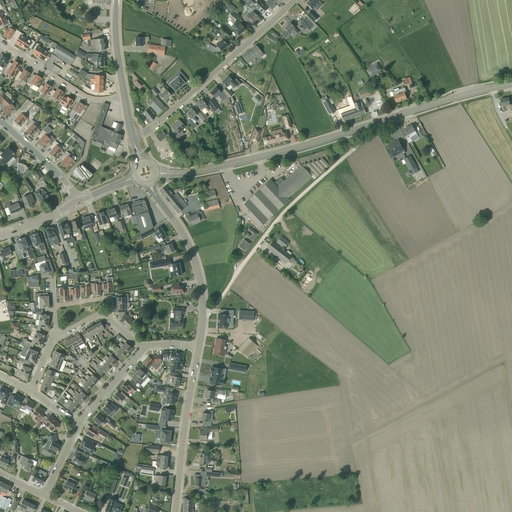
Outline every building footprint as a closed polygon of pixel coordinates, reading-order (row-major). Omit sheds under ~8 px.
[(245,0),(241,0),(250,7),(254,11),(255,11),(257,9),(262,14),(267,9),(257,0),(254,3),(250,0),(246,0),(246,1),(245,0)] [(271,0),(263,0),(266,2),(265,3),(272,9),(271,9),(272,10),(277,5),(271,0)] [(320,0),(309,0),(306,4),(312,10),(314,9),(317,5),(319,8),(323,5),(320,2),(322,1),(320,0)] [(227,7),(233,12),(236,8),(230,3),(227,7)] [(0,18),(4,17),(5,17),(9,15),(7,11),(7,12),(5,9),(6,9),(4,6),(2,7),(0,7),(0,18)] [(244,18),(247,22),(250,19),(253,22),(258,18),(255,14),(253,12),(254,11),(250,7),(248,9),(244,12),(241,15),(244,18)] [(311,10),(307,14),(314,22),(318,18),(311,10)] [(231,12),(228,16),(235,21),(238,18),(231,12)] [(6,20),(5,17),(4,17),(0,18),(0,26),(3,24),(5,28),(11,25),(8,19),(6,20)] [(304,19),(300,23),(306,29),(307,28),(308,30),(313,25),(306,18),(305,19),(304,19)] [(241,26),(240,24),(237,21),(231,26),(234,30),(239,35),(245,29),(241,26)] [(295,28),(293,26),(290,23),(284,28),(287,32),(288,33),(289,33),(292,30),(295,34),(296,35),(299,32),(294,28),(295,28)] [(15,37),(19,31),(13,28),(12,30),(9,28),(8,30),(7,30),(5,32),(6,33),(4,36),(9,40),(12,35),(15,37)] [(206,42),(204,47),(214,53),(215,50),(218,52),(220,50),(221,51),(227,45),(223,41),(224,40),(225,41),(228,38),(227,37),(228,37),(227,36),(225,35),(217,29),(212,33),(217,39),(220,42),(216,45),(217,47),(216,48),(206,42)] [(20,47),(26,38),(23,37),(24,35),(19,31),(15,37),(18,39),(15,43),(17,44),(20,47)] [(96,44),(104,42),(104,38),(90,40),(89,34),(84,35),(82,35),(83,40),(87,39),(88,43),(95,42),(96,44)] [(279,40),(269,35),(268,35),(266,34),(265,37),(267,38),(266,39),(277,44),(279,40)] [(140,37),(135,38),(136,46),(143,45),(148,45),(147,41),(149,41),(148,37),(147,37),(142,38),(142,37),(140,37)] [(32,48),(35,42),(30,38),(29,40),(26,38),(20,47),(24,49),(24,48),(26,50),(29,46),(32,48)] [(171,40),(163,39),(161,46),(170,47),(171,40)] [(37,57),(43,49),(40,47),(41,46),(35,42),(32,48),(35,49),(32,53),(34,55),(37,57)] [(105,48),(104,42),(96,44),(95,42),(88,43),(88,46),(96,45),(97,51),(100,51),(105,50),(104,48),(105,48)] [(51,54),(57,57),(62,60),(70,65),(73,59),(75,56),(56,45),(52,53),(51,54)] [(148,52),(163,55),(165,47),(149,45),(148,52)] [(261,52),(256,45),(242,57),(248,63),(253,59),(256,62),(258,60),(259,61),(262,59),(261,57),(264,55),(261,52)] [(43,49),(37,57),(41,60),(41,59),(43,60),(45,58),(48,60),(49,58),(51,54),(52,53),(47,49),(46,51),(43,49)] [(85,54),(78,49),(75,54),(82,59),(85,54)] [(60,63),(62,60),(57,57),(51,54),(49,58),(48,60),(44,66),(57,75),(61,70),(52,63),(55,59),(60,63)] [(94,61),(94,63),(97,64),(97,66),(104,66),(104,58),(98,57),(98,54),(92,54),(86,54),(86,58),(92,58),(92,61),(94,61)] [(0,66),(3,68),(4,66),(5,66),(7,63),(6,63),(8,60),(2,56),(0,59),(0,66)] [(5,69),(3,73),(6,75),(7,74),(13,78),(16,73),(15,72),(16,70),(17,71),(19,68),(18,68),(20,64),(14,61),(12,65),(9,63),(6,68),(5,69)] [(152,71),(157,64),(153,62),(149,69),(152,71)] [(371,77),(381,70),(377,63),(366,70),(371,77)] [(24,81),(26,79),(27,79),(28,77),(28,76),(30,73),(24,69),(21,74),(18,72),(16,76),(14,79),(19,83),(21,79),(24,81)] [(76,74),(70,69),(67,73),(66,75),(70,78),(72,76),(74,77),(76,74)] [(93,81),(103,81),(103,76),(95,75),(95,74),(86,74),(87,73),(82,70),(79,75),(88,80),(90,81),(93,81)] [(169,84),(175,91),(179,88),(181,86),(184,83),(184,82),(187,79),(179,71),(176,74),(178,76),(169,84)] [(36,87),(38,84),(39,84),(40,82),(40,81),(42,78),(36,75),(33,79),(30,77),(26,83),(32,86),(33,85),(36,87)] [(233,88),(235,86),(236,88),(241,84),(236,79),(233,81),(228,76),(222,82),(227,87),(230,84),(233,88)] [(144,85),(138,79),(133,83),(139,89),(144,85)] [(102,93),(103,81),(93,81),(93,84),(91,84),(91,90),(94,90),(94,92),(102,93)] [(36,91),(34,95),(39,98),(40,98),(43,93),(46,95),(48,93),(50,90),(49,90),(51,87),(46,83),(43,88),(40,86),(37,90),(36,91)] [(370,95),(367,86),(356,90),(359,99),(370,95)] [(171,95),(166,90),(163,87),(160,89),(163,93),(160,96),(165,100),(171,95)] [(216,87),(210,93),(213,96),(214,98),(217,95),(223,102),(228,97),(222,91),(220,92),(219,91),(216,87)] [(233,95),(226,87),(223,90),(230,98),(233,95)] [(49,95),(48,97),(46,99),(50,102),(52,99),(54,100),(55,98),(58,100),(59,98),(60,98),(62,96),(61,95),(63,92),(58,88),(55,93),(52,91),(49,95)] [(399,89),(398,90),(398,91),(401,101),(407,99),(405,94),(404,93),(406,92),(405,88),(399,89)] [(394,91),(392,92),(393,92),(394,95),(394,96),(394,98),(396,102),(401,101),(398,91),(398,90),(394,91)] [(2,103),(3,104),(6,106),(2,110),(8,115),(10,112),(11,113),(15,108),(17,106),(17,104),(12,99),(11,95),(7,91),(4,94),(3,93),(0,95),(0,103),(1,104),(2,103)] [(58,105),(56,108),(58,109),(60,109),(65,112),(67,109),(69,106),(70,107),(71,104),(73,101),(67,97),(66,99),(63,97),(62,100),(59,104),(58,105)] [(158,114),(163,109),(165,107),(157,98),(150,105),(158,114)] [(511,104),(510,105),(509,98),(500,99),(502,110),(511,108),(511,104)] [(22,123),(27,118),(23,115),(34,104),(27,99),(14,114),(18,117),(14,121),(19,126),(22,123)] [(199,101),(195,104),(196,105),(199,108),(201,110),(204,108),(207,111),(210,109),(207,105),(205,103),(202,100),(201,99),(199,101)] [(212,99),(207,102),(209,104),(211,108),(214,111),(218,108),(212,99)] [(327,99),(322,102),(329,115),(335,112),(332,105),(331,106),(327,99)] [(78,121),(84,112),(81,110),(84,105),(79,102),(76,105),(74,107),(75,108),(73,110),(76,112),(73,118),(78,121)] [(234,103),(237,114),(243,112),(240,102),(234,103)] [(352,109),(340,113),(341,117),(343,122),(355,117),(365,114),(363,109),(361,102),(359,103),(358,102),(353,104),(353,103),(353,105),(351,106),(352,109)] [(91,137),(91,144),(101,148),(101,146),(107,149),(108,146),(116,149),(117,145),(118,145),(122,136),(118,134),(122,125),(121,125),(118,123),(114,132),(101,126),(109,105),(104,103),(91,137)] [(155,115),(151,111),(149,108),(144,113),(145,115),(142,117),(147,123),(154,118),(153,116),(155,115)] [(197,114),(192,109),(186,114),(188,115),(186,117),(190,124),(188,125),(192,130),(197,126),(195,123),(197,121),(194,117),(197,114)] [(199,113),(197,115),(202,121),(202,122),(204,125),(207,123),(204,119),(205,119),(199,113)] [(289,115),(282,116),(285,129),(292,127),(289,115)] [(34,134),(39,129),(35,126),(37,124),(32,119),(30,121),(26,125),(29,128),(26,132),(31,136),(33,133),(34,134)] [(185,127),(184,126),(181,123),(182,123),(181,122),(180,122),(179,120),(171,127),(175,131),(172,134),(177,139),(184,134),(181,131),(185,127)] [(412,141),(415,139),(417,138),(415,135),(413,136),(412,133),(415,131),(412,125),(405,129),(408,135),(409,135),(412,141)] [(255,128),(251,141),(257,143),(259,136),(260,137),(262,136),(264,129),(262,128),(261,130),(255,128)] [(424,135),(426,134),(423,129),(418,131),(422,139),(425,137),(424,135)] [(41,138),(37,142),(43,147),(45,144),(46,145),(48,142),(50,145),(54,141),(51,138),(50,140),(47,136),(48,135),(43,130),(42,132),(38,136),(41,138)] [(162,130),(155,136),(160,142),(167,136),(162,130)] [(263,138),(265,145),(288,140),(286,132),(263,138)] [(388,146),(387,146),(394,158),(402,153),(402,154),(405,153),(404,151),(405,151),(399,140),(391,144),(391,143),(388,145),(388,146)] [(60,145),(55,141),(53,143),(50,146),(53,149),(49,153),(54,158),(57,155),(58,155),(62,150),(64,148),(64,147),(62,145),(61,145),(60,145)] [(431,157),(436,155),(433,146),(428,148),(431,157)] [(0,160),(5,165),(6,163),(8,165),(10,164),(15,159),(12,156),(15,154),(13,152),(7,147),(5,150),(2,153),(1,151),(0,152),(0,160)] [(180,151),(184,160),(190,157),(186,148),(180,151)] [(69,166),(74,161),(70,158),(72,156),(67,151),(62,157),(65,160),(61,164),(66,168),(69,165),(69,166)] [(416,167),(410,156),(404,159),(410,171),(416,167)] [(18,158),(11,165),(14,167),(17,167),(18,167),(17,171),(19,171),(23,174),(21,176),(22,178),(29,173),(26,170),(27,169),(28,168),(26,166),(25,165),(24,164),(23,164),(22,163),(20,163),(19,163),(18,163),(19,159),(18,158)] [(311,176),(314,179),(329,165),(322,158),(319,161),(318,159),(315,162),(313,161),(310,163),(309,162),(306,165),(305,163),(302,166),(301,165),(283,182),(281,179),(275,185),(270,180),(243,204),(249,211),(246,214),(258,228),(289,200),(287,198),(311,176)] [(80,180),(81,180),(84,181),(86,179),(87,180),(89,179),(88,178),(92,174),(92,175),(89,171),(81,165),(82,165),(80,167),(79,165),(77,167),(77,168),(73,172),(76,174),(74,177),(76,178),(78,179),(79,179),(80,180)] [(38,170),(33,174),(35,177),(37,180),(43,177),(40,173),(38,170)] [(38,190),(35,193),(38,198),(41,202),(45,199),(47,198),(46,197),(48,195),(43,188),(47,186),(43,180),(39,183),(40,185),(36,187),(37,188),(38,190)] [(159,191),(162,194),(163,193),(164,194),(169,190),(165,186),(159,191)] [(174,196),(169,190),(164,194),(163,193),(162,194),(165,198),(170,204),(178,213),(182,210),(187,206),(177,193),(174,196)] [(197,194),(199,201),(200,204),(203,203),(202,200),(216,197),(214,190),(197,194)] [(34,202),(32,197),(31,194),(22,198),(23,199),(24,204),(25,206),(25,205),(26,208),(32,206),(31,202),(33,202),(34,202)] [(48,198),(42,202),(45,208),(51,204),(48,198)] [(139,235),(153,227),(151,220),(145,201),(141,202),(141,201),(140,201),(140,200),(138,201),(136,202),(136,201),(133,202),(134,203),(131,204),(138,225),(134,226),(138,237),(139,237),(139,235)] [(205,211),(219,208),(217,200),(203,203),(205,211)] [(11,206),(10,202),(4,204),(5,208),(8,207),(9,209),(10,214),(21,210),(19,206),(17,202),(15,203),(15,204),(11,206)] [(124,205),(119,207),(121,212),(122,217),(131,214),(129,209),(128,204),(127,204),(124,205)] [(108,210),(107,211),(108,215),(109,218),(110,221),(111,222),(112,222),(114,221),(114,220),(119,219),(118,216),(116,212),(115,212),(114,208),(110,210),(110,209),(108,210)] [(190,226),(205,219),(202,213),(201,211),(190,216),(189,213),(185,215),(190,226)] [(108,222),(108,220),(106,215),(104,216),(103,212),(102,212),(97,214),(96,214),(99,225),(108,222)] [(83,218),(81,219),(83,223),(84,226),(88,224),(89,228),(94,227),(93,224),(91,219),(90,220),(89,216),(85,217),(82,218),(83,218)] [(82,233),(79,225),(78,220),(71,222),(74,230),(77,229),(79,234),(82,233)] [(72,239),(68,223),(64,224),(58,226),(63,242),(66,241),(67,244),(75,241),(74,238),(72,239)] [(160,227),(154,232),(158,238),(156,239),(158,242),(166,237),(164,234),(165,234),(160,227)] [(247,230),(252,234),(249,238),(252,240),(258,234),(249,227),(247,230)] [(47,229),(46,230),(47,234),(49,238),(53,237),(55,245),(59,244),(57,238),(55,233),(54,233),(52,228),(50,229),(50,228),(49,228),(48,228),(47,228),(47,229)] [(143,233),(145,237),(153,233),(151,229),(143,233)] [(32,235),(30,236),(34,246),(35,246),(40,248),(41,251),(46,249),(43,241),(41,242),(37,233),(35,234),(34,233),(33,233),(33,234),(32,234),(32,235)] [(98,233),(94,234),(97,244),(102,242),(98,233)] [(284,248),(288,243),(284,239),(281,236),(276,242),(280,245),(284,248)] [(13,244),(19,259),(29,256),(30,260),(35,258),(30,245),(28,246),(25,241),(26,240),(24,237),(21,239),(21,238),(18,239),(18,240),(15,241),(16,243),(13,244)] [(244,250),(249,244),(244,240),(239,246),(244,250)] [(278,255),(287,262),(289,264),(294,258),(272,241),(267,248),(277,256),(278,255)] [(171,243),(165,246),(162,248),(163,251),(165,255),(175,251),(171,243)] [(161,249),(159,244),(148,247),(150,252),(161,249)] [(12,253),(11,252),(9,247),(0,251),(1,254),(0,254),(0,260),(1,262),(6,260),(5,258),(11,256),(10,254),(12,253)] [(59,254),(62,264),(68,263),(64,252),(59,254)] [(45,260),(35,264),(37,271),(40,270),(42,274),(49,272),(50,275),(54,273),(49,259),(45,260)] [(165,260),(149,263),(150,268),(166,266),(165,260)] [(172,264),(167,265),(168,268),(172,267),(173,271),(169,272),(170,277),(181,275),(179,263),(172,264)] [(26,274),(25,271),(25,269),(25,267),(10,271),(11,278),(17,277),(17,278),(27,276),(26,274)] [(111,290),(113,290),(113,282),(112,277),(107,278),(107,281),(99,282),(100,284),(100,290),(103,290),(103,289),(107,289),(107,293),(111,293),(111,290)] [(95,283),(88,283),(89,286),(89,292),(92,292),(92,291),(96,291),(96,295),(100,294),(100,290),(100,284),(99,282),(99,280),(99,279),(94,279),(95,283)] [(78,288),(78,294),(81,294),(81,293),(85,292),(85,297),(89,296),(89,292),(89,286),(88,283),(88,282),(85,282),(85,285),(78,285),(78,288)] [(78,294),(78,288),(78,285),(74,285),(74,287),(67,287),(67,289),(67,296),(70,296),(70,294),(74,294),(74,298),(78,298),(78,294)] [(68,300),(67,296),(67,289),(63,289),(63,287),(56,288),(56,297),(60,297),(59,296),(63,296),(63,300),(68,300)] [(34,302),(39,302),(49,302),(49,296),(42,296),(42,293),(34,293),(34,302)] [(115,303),(128,303),(128,302),(129,301),(128,298),(128,297),(128,294),(124,294),(117,294),(118,297),(116,297),(116,300),(115,301),(115,303)] [(34,311),(37,312),(37,308),(49,308),(49,302),(39,302),(34,302),(32,303),(33,305),(34,307),(34,309),(34,310),(34,311)] [(129,303),(128,303),(115,303),(115,306),(116,306),(117,309),(118,309),(118,312),(125,312),(125,310),(128,310),(130,308),(129,303)] [(170,321),(169,326),(170,326),(169,329),(176,329),(176,327),(183,327),(183,319),(182,319),(182,313),(183,313),(184,309),(179,308),(173,308),(173,313),(173,319),(170,318),(170,321)] [(218,322),(217,326),(228,327),(229,316),(232,316),(232,310),(223,310),(223,314),(218,314),(218,320),(218,322)] [(39,320),(48,322),(49,316),(46,315),(46,314),(44,314),(44,315),(37,314),(37,312),(34,311),(32,311),(32,313),(35,314),(36,314),(35,320),(39,320)] [(239,311),(238,320),(253,321),(254,311),(239,311)] [(124,323),(131,314),(130,313),(127,316),(125,314),(119,320),(124,323)] [(124,323),(128,327),(133,321),(130,319),(133,316),(131,314),(124,323)] [(96,325),(101,335),(103,334),(101,331),(104,329),(106,330),(109,326),(107,324),(103,326),(101,322),(96,325)] [(91,327),(95,334),(98,333),(99,336),(101,335),(96,325),(91,327)] [(36,332),(34,337),(42,341),(45,335),(39,333),(41,330),(35,328),(30,326),(29,329),(31,330),(34,331),(36,332)] [(92,336),(95,334),(91,327),(86,330),(92,340),(94,339),(92,336)] [(90,341),(92,340),(86,330),(81,332),(85,339),(88,338),(90,341)] [(74,337),(79,346),(84,343),(79,334),(75,336),(74,337)] [(40,346),(42,341),(34,337),(31,343),(40,346)] [(74,337),(73,338),(72,337),(69,339),(74,348),(79,346),(74,337)] [(224,356),(226,347),(224,346),(225,340),(216,338),(213,354),(224,356)] [(249,338),(238,349),(244,355),(247,358),(258,346),(249,338)] [(74,348),(69,339),(66,341),(64,342),(69,351),(74,348)] [(24,346),(21,352),(36,357),(38,352),(33,350),(29,348),(27,347),(28,345),(22,342),(21,345),(24,346)] [(119,344),(122,346),(128,352),(131,348),(125,342),(123,345),(120,342),(119,344)] [(115,348),(124,356),(128,352),(122,346),(120,349),(117,346),(115,348)] [(115,348),(114,349),(117,352),(114,355),(120,360),(124,356),(115,348)] [(53,356),(63,360),(65,355),(56,351),(55,353),(54,353),(53,356)] [(170,357),(182,360),(183,360),(184,354),(171,351),(170,357)] [(21,352),(20,355),(25,357),(24,359),(22,359),(21,361),(23,362),(28,364),(29,365),(30,362),(33,363),(36,357),(21,352)] [(104,357),(113,365),(117,361),(111,355),(109,358),(106,355),(104,357)] [(161,362),(160,355),(153,356),(153,358),(150,358),(148,356),(142,363),(146,366),(149,369),(152,365),(154,367),(153,367),(156,369),(159,366),(161,364),(161,362)] [(66,361),(63,360),(53,356),(52,360),(52,362),(61,365),(64,367),(66,361)] [(104,364),(110,369),(113,365),(104,357),(103,358),(106,361),(104,364)] [(182,361),(182,360),(170,357),(169,360),(171,361),(170,368),(168,367),(167,370),(169,371),(170,371),(175,372),(175,369),(182,370),(183,362),(182,361)] [(61,365),(52,362),(51,363),(49,366),(59,370),(61,365)] [(97,365),(106,373),(110,369),(104,364),(101,366),(98,363),(97,365)] [(230,363),(228,369),(245,372),(246,367),(246,366),(230,363)] [(22,365),(20,364),(19,366),(18,366),(17,367),(17,368),(17,369),(29,374),(31,369),(22,365)] [(106,373),(97,365),(96,367),(99,369),(96,372),(102,377),(106,373)] [(136,370),(134,372),(144,381),(147,378),(147,377),(148,377),(148,376),(147,375),(149,373),(142,367),(140,369),(139,368),(137,371),(136,370)] [(210,377),(209,383),(210,383),(210,384),(220,385),(223,386),(223,382),(224,380),(221,379),(222,374),(223,369),(213,367),(211,367),(210,373),(212,373),(211,377),(210,377)] [(17,369),(15,376),(18,377),(18,376),(21,377),(20,379),(23,380),(23,378),(27,380),(29,374),(17,369)] [(46,374),(57,379),(58,377),(54,375),(55,372),(48,369),(46,374)] [(141,385),(144,381),(134,372),(132,374),(133,375),(131,377),(132,378),(130,381),(135,385),(138,383),(140,385),(141,385)] [(179,374),(174,373),(170,372),(169,377),(172,378),(170,385),(178,387),(180,378),(179,377),(179,374)] [(86,376),(89,379),(95,384),(98,380),(92,375),(90,377),(87,375),(86,376)] [(82,380),(91,388),(95,384),(89,379),(86,381),(83,379),(82,377),(80,379),(82,380)] [(55,384),(51,382),(44,379),(42,384),(53,389),(54,387),(55,384)] [(87,392),(91,388),(82,380),(81,382),(84,385),(81,387),(87,392)] [(128,385),(125,382),(120,387),(127,393),(129,390),(133,393),(137,388),(130,382),(128,385)] [(49,389),(52,391),(55,392),(56,390),(53,389),(42,384),(40,390),(47,393),(49,389)] [(5,404),(9,396),(7,395),(10,390),(8,390),(6,390),(7,389),(1,387),(0,389),(0,395),(3,397),(0,402),(5,404)] [(217,392),(212,391),(207,390),(205,397),(210,398),(211,398),(212,395),(217,396),(217,394),(217,392)] [(76,391),(75,393),(84,401),(88,397),(81,391),(79,394),(76,391)] [(131,400),(125,395),(121,391),(119,394),(117,392),(112,397),(119,404),(123,399),(128,404),(131,400)] [(166,406),(167,403),(174,404),(175,399),(176,399),(177,393),(168,391),(166,398),(162,397),(161,404),(166,406)] [(19,405),(20,402),(22,397),(18,395),(15,393),(14,396),(11,394),(6,404),(12,406),(13,404),(12,404),(13,402),(19,405)] [(74,399),(80,405),(84,401),(75,393),(73,394),(76,397),(74,399)] [(77,409),(68,401),(66,399),(64,401),(66,402),(69,405),(67,408),(73,413),(77,409)] [(69,399),(68,401),(77,409),(80,405),(74,399),(72,402),(69,399)] [(20,408),(25,410),(24,411),(28,414),(30,411),(34,403),(30,401),(28,400),(26,403),(23,402),(20,408)] [(118,409),(111,403),(109,405),(107,403),(102,409),(108,414),(108,415),(111,417),(114,414),(118,409)] [(160,405),(150,403),(149,410),(158,412),(160,405)] [(33,419),(37,422),(35,424),(36,425),(40,422),(44,417),(42,415),(44,412),(38,407),(35,410),(33,413),(37,417),(35,418),(34,418),(33,419)] [(174,410),(169,409),(165,408),(165,409),(162,408),(161,411),(164,412),(163,419),(171,421),(172,417),(173,417),(174,410)] [(213,411),(209,410),(209,414),(202,413),(201,421),(203,421),(203,427),(211,426),(211,423),(212,422),(213,421),(213,420),(213,419),(212,418),(213,411)] [(103,417),(99,414),(98,415),(97,414),(92,420),(95,423),(96,422),(99,425),(102,422),(104,425),(107,422),(103,417)] [(52,431),(59,424),(55,421),(56,420),(50,415),(43,423),(52,431)] [(114,429),(117,426),(110,420),(107,423),(114,429)] [(40,422),(36,425),(33,429),(34,432),(38,427),(39,428),(42,424),(40,422)] [(88,429),(85,433),(89,435),(93,438),(95,439),(97,436),(99,434),(105,438),(108,434),(101,430),(97,428),(93,425),(90,430),(88,429)] [(209,428),(203,428),(203,431),(200,431),(199,439),(204,439),(207,439),(209,428)] [(159,442),(169,444),(169,440),(171,440),(171,435),(170,435),(170,431),(160,430),(159,442)] [(48,441),(44,450),(46,451),(45,455),(50,457),(52,454),(54,450),(57,451),(60,445),(57,444),(57,439),(56,435),(51,436),(47,436),(48,441)] [(92,448),(93,445),(92,445),(93,442),(84,437),(81,443),(84,445),(82,449),(89,453),(91,454),(93,453),(94,451),(93,449),(92,448)] [(84,453),(80,451),(78,455),(76,454),(74,456),(75,456),(72,461),(77,463),(83,466),(88,455),(84,453)] [(199,460),(199,463),(204,464),(206,464),(208,464),(208,461),(209,454),(208,454),(203,453),(200,453),(200,460),(199,460)] [(0,459),(0,463),(3,465),(2,466),(5,468),(6,467),(8,462),(9,460),(5,459),(6,455),(3,454),(2,457),(1,457),(0,459)] [(30,459),(30,460),(23,456),(20,463),(25,466),(23,468),(28,471),(32,464),(35,466),(37,462),(30,459)] [(100,459),(100,461),(98,464),(108,468),(110,464),(100,459)] [(46,477),(38,473),(40,470),(35,467),(33,471),(31,475),(33,476),(31,480),(38,484),(38,483),(42,484),(46,477)] [(141,469),(141,470),(136,469),(134,479),(137,480),(138,474),(137,474),(138,471),(141,471),(140,474),(153,476),(153,471),(141,469)] [(195,486),(200,486),(204,487),(205,475),(194,474),(194,478),(196,478),(195,486)] [(166,476),(161,476),(159,476),(154,475),(153,479),(158,479),(158,484),(165,485),(166,476)] [(71,491),(74,484),(76,485),(78,482),(73,479),(68,477),(63,488),(66,489),(66,488),(69,489),(68,491),(69,491),(69,490),(71,491)] [(107,491),(114,494),(114,493),(116,488),(119,480),(112,478),(110,485),(107,491)] [(81,492),(86,481),(84,480),(78,491),(81,492)] [(2,482),(0,486),(0,505),(1,504),(4,498),(0,496),(0,495),(0,494),(1,491),(2,492),(7,494),(8,491),(10,486),(2,482)] [(92,501),(96,493),(94,491),(93,493),(87,491),(83,498),(84,498),(87,499),(92,501)] [(0,505),(0,511),(5,511),(7,507),(11,499),(8,498),(8,499),(4,498),(1,504),(0,505)] [(15,498),(9,510),(13,511),(19,500),(15,498)] [(105,510),(108,511),(110,511),(111,511),(112,511),(114,511),(120,511),(123,505),(115,502),(116,501),(109,498),(108,503),(105,510)] [(193,498),(183,498),(182,511),(193,511),(194,508),(193,509),(193,498)] [(19,509),(25,511),(29,503),(23,500),(20,506),(19,509)] [(35,506),(29,503),(25,511),(32,511),(35,506)]
